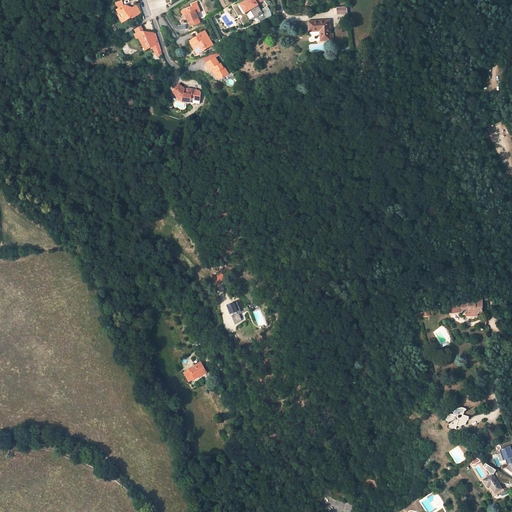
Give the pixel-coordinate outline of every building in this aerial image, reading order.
[(257,5),(256,4),(257,3),(255,0),(248,0),(241,5),(246,13),(250,10),(255,19),(263,14),(258,4),(257,5)] [(187,19),(190,27),(200,22),(196,13),(200,11),(196,3),(192,4),(193,7),(184,11),(187,19)] [(125,5),(116,10),(119,14),(121,13),(123,17),(125,21),(132,18),(132,19),(136,17),(132,9),(128,11),(125,5)] [(330,21),(309,22),(309,32),(321,31),(321,41),(331,41),(331,40),(331,38),(334,38),(333,34),(331,34),(330,21)] [(140,32),(135,35),(137,38),(143,39),(144,41),(143,44),(146,50),(152,47),(157,44),(155,37),(148,37),(147,36),(148,32),(140,32)] [(152,47),(156,54),(162,51),(156,33),(148,32),(147,36),(148,37),(155,37),(157,44),(152,47)] [(207,49),(213,46),(205,32),(199,35),(200,37),(197,39),(197,38),(188,43),(196,56),(205,51),(204,50),(206,48),(207,49)] [(207,63),(215,58),(213,53),(203,57),(207,63)] [(210,71),(216,80),(221,81),(221,78),(227,75),(223,68),(225,67),(222,63),(220,65),(215,58),(207,63),(211,70),(210,71)] [(197,91),(197,90),(188,89),(188,91),(184,91),(185,88),(178,84),(173,92),(181,97),(182,97),(182,101),(190,103),(190,101),(194,102),(194,100),(200,101),(201,93),(200,92),(197,91)] [(181,97),(173,92),(179,100),(182,101),(182,97),(181,97)] [(221,275),(215,277),(218,283),(224,281),(221,275)] [(451,305),(453,313),(463,311),(463,313),(465,313),(477,313),(482,313),(482,302),(482,299),(451,305)] [(239,301),(227,306),(231,314),(243,309),(239,301)] [(232,316),(235,324),(242,321),(239,314),(232,316)] [(206,372),(201,363),(189,370),(184,373),(184,374),(181,375),(186,382),(187,382),(189,381),(190,382),(206,372)] [(449,415),(446,420),(449,423),(449,428),(456,429),(457,426),(462,427),(463,425),(465,423),(467,424),(467,423),(468,421),(469,420),(468,418),(469,417),(463,415),(464,411),(465,411),(466,409),(464,408),(462,408),(460,408),(458,408),(456,409),(454,411),(453,412),(457,415),(452,414),(451,414),(449,415)] [(507,464),(511,462),(511,450),(510,446),(500,449),(501,453),(503,460),(505,459),(506,462),(507,464)] [(492,474),(483,480),(487,487),(489,485),(494,493),(501,489),(492,474)]
